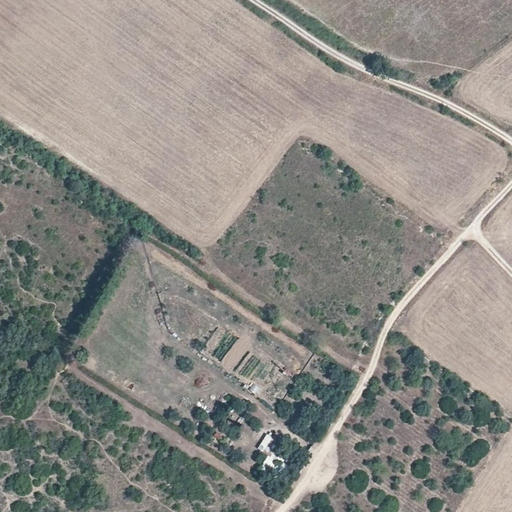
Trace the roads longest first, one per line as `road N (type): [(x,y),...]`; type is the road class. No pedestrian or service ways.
road 1 (track): [(278,511),(359,400),(387,328),(511,179)]
road 2 (track): [(511,141),(470,113),(348,61),(255,0)]
